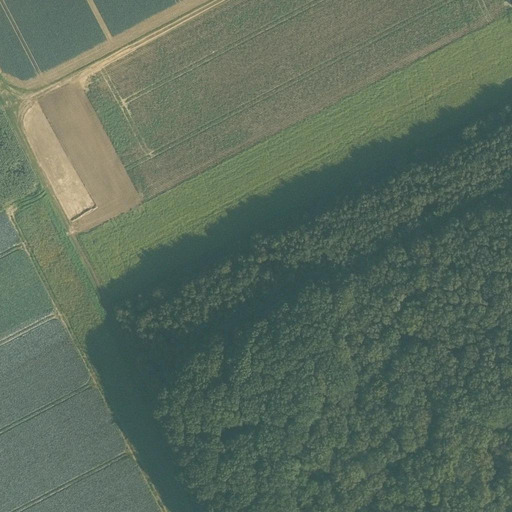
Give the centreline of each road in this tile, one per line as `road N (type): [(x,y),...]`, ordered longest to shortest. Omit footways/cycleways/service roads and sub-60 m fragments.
road 1 (track): [(276,511),(511,388)]
road 2 (track): [(220,0),(30,99),(0,78)]
